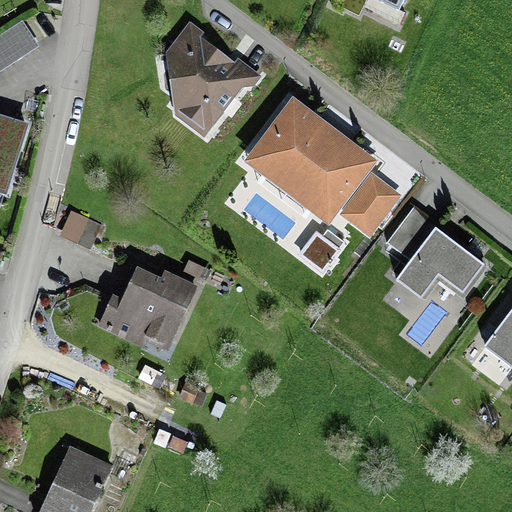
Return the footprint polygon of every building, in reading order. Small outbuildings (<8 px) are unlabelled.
[(263,71),(207,30),(160,94),(216,135),(263,71)] [(370,163),(293,107),(253,163),(330,218),(370,163)] [(0,117),(0,191),(9,194),(30,127),(0,117)] [(374,177),(345,215),(369,234),(398,196),(374,177)] [(483,267),(410,212),(386,243),(410,261),(395,280),(420,299),(438,275),(463,294),(483,267)] [(344,241),(324,227),(302,257),(323,271),(344,241)] [(203,277),(140,249),(110,318),(173,345),(203,277)] [(511,307),(482,345),(511,368),(511,367),(511,307)] [(95,511),(117,462),(67,441),(37,511),(95,511)]
